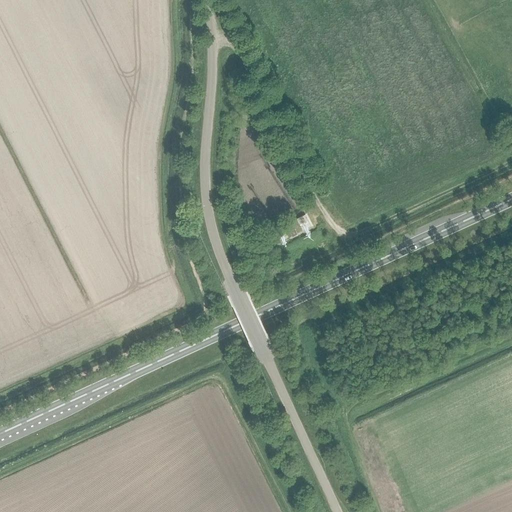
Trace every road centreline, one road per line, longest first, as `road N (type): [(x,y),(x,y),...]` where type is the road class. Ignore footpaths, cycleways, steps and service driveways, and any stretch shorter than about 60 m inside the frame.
road 1 (trunk): [(0,435),(511,200)]
road 2 (unclassified): [(338,511),(209,228),(203,173),(211,68),(202,0)]
road 3 (track): [(209,32),(238,52),(342,233),(511,159)]
